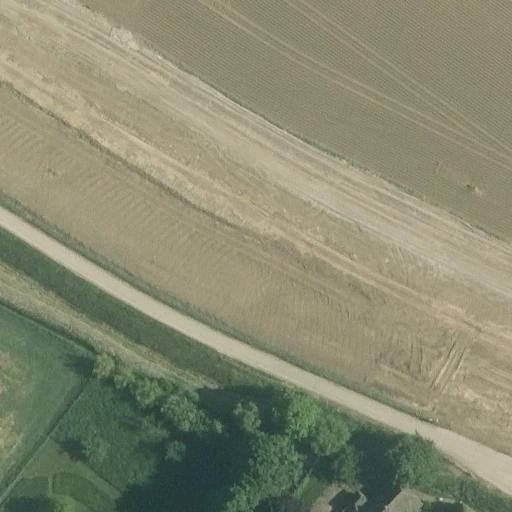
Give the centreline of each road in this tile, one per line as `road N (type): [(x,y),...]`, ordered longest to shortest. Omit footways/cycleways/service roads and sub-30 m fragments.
road 1 (unclassified): [(486,459),(220,343),(0,217)]
road 2 (track): [(325,305),(470,409),(511,425)]
